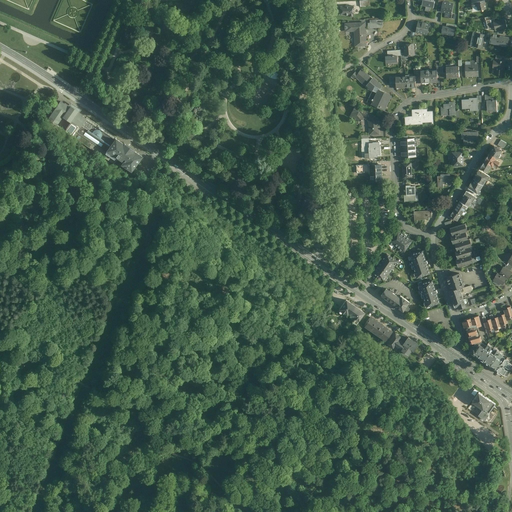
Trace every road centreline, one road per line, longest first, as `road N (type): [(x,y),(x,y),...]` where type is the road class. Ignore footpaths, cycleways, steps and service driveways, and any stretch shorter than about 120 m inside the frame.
road 1 (primary): [(309,259),(0,46)]
road 2 (track): [(0,344),(131,411),(167,447),(205,467),(241,511)]
road 3 (residential): [(511,82),(416,98),(394,117),(397,211),(412,230),(432,234)]
road 4 (unclassified): [(309,259),(323,232),(319,71)]
road 5 (primary): [(450,355),(309,259)]
road 6 (residential): [(432,234),(481,148),(506,121)]
